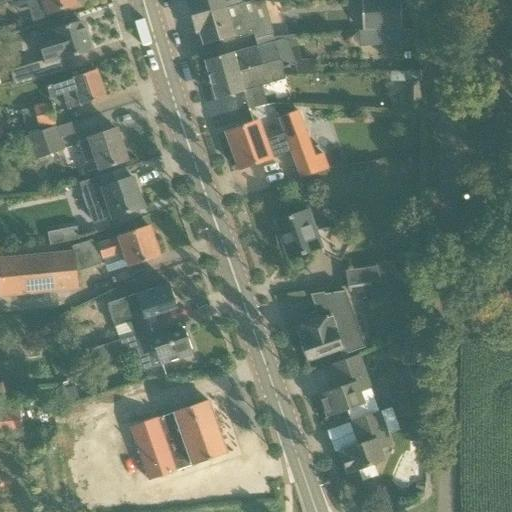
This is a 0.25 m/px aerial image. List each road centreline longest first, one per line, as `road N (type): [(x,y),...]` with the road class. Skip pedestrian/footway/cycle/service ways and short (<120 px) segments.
road 1 (primary): [(313,511),(143,0)]
road 2 (residential): [(445,511),(444,0)]
road 3 (unknown): [(265,368),(134,406),(114,427),(112,449),(132,486),(154,490),(262,463)]
